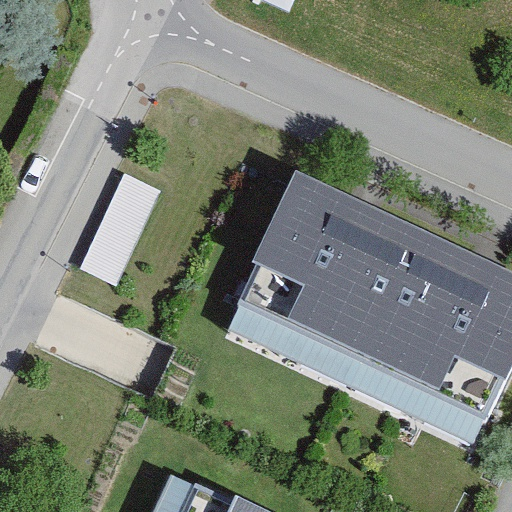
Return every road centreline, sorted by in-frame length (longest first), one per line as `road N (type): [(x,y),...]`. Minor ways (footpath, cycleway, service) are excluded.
road 1 (residential): [(511,179),(137,12)]
road 2 (residential): [(0,294),(137,12)]
